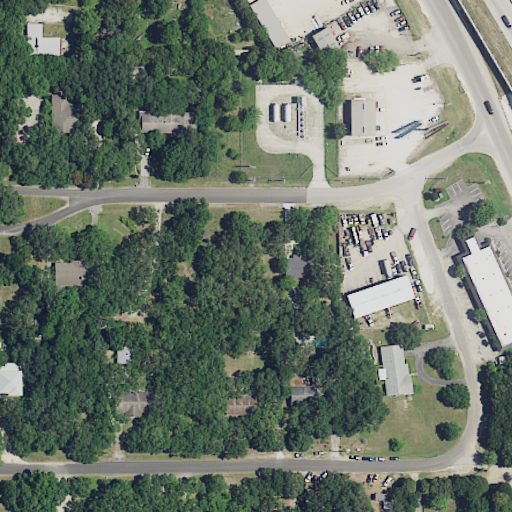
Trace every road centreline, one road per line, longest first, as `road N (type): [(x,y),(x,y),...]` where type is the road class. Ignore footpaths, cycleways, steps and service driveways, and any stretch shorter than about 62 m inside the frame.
road 1 (residential): [(0,467),(448,461),(470,436),(474,388),(409,178)]
road 2 (residential): [(497,129),(409,178),(364,192),(109,196)]
road 3 (secondary): [(431,0),(511,159)]
